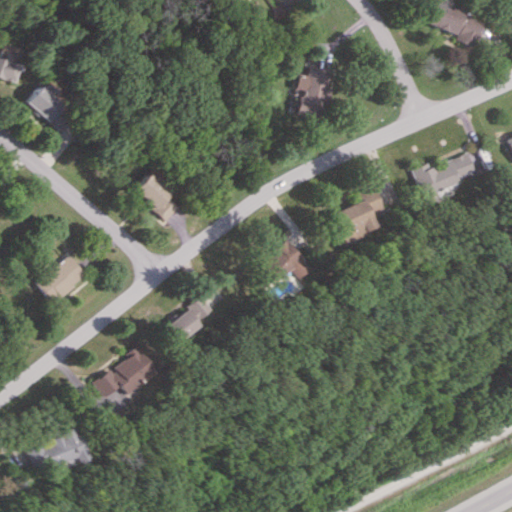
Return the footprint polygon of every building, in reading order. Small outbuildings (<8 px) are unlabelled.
[(451,39),(469,46),(479,19),(430,2),(422,23),(452,34),(451,39)] [(0,77),(13,80),(16,61),(0,58),(0,77)] [(292,74),(287,116),(311,118),(313,101),(323,102),(326,69),(312,67),(313,62),(303,61),(302,75),(292,74)] [(52,99),(57,93),(43,80),(24,101),(54,129),(68,114),(52,99)] [(408,168),(418,194),(472,174),(464,152),(432,165),(430,160),(408,168)] [(161,219),(173,207),(162,196),(165,193),(144,172),(129,187),(161,219)] [(358,199),(326,212),(339,243),(373,228),(366,213),(378,207),(370,187),(355,193),(358,199)] [(259,261),(271,278),(288,266),(294,275),(304,268),(283,238),(271,247),(274,251),(259,261)] [(82,275),(65,253),(30,280),(47,302),(82,275)] [(171,342),(194,324),(191,321),(207,309),(197,295),(158,325),(171,342)] [(107,367),(87,380),(103,406),(153,374),(134,344),(120,352),(123,357),(107,367)] [(83,458),(71,426),(19,446),(28,472),(68,457),(70,462),(83,458)]
